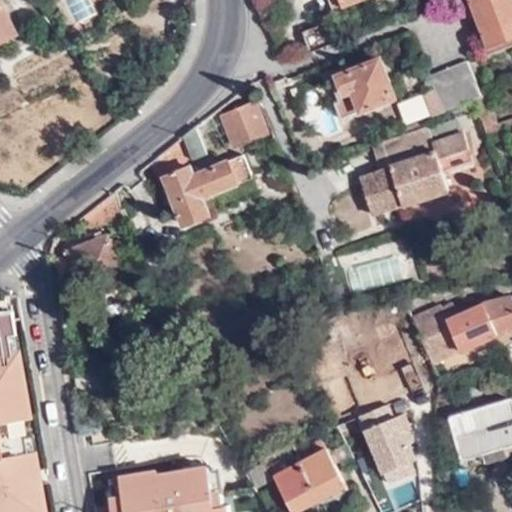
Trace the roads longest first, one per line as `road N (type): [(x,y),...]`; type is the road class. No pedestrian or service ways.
road 1 (tertiary): [(224,0),(220,50),(199,89),(9,247)]
road 2 (residential): [(9,247),(31,277),(74,511)]
road 3 (unknown): [(220,50),(271,92),(345,254)]
